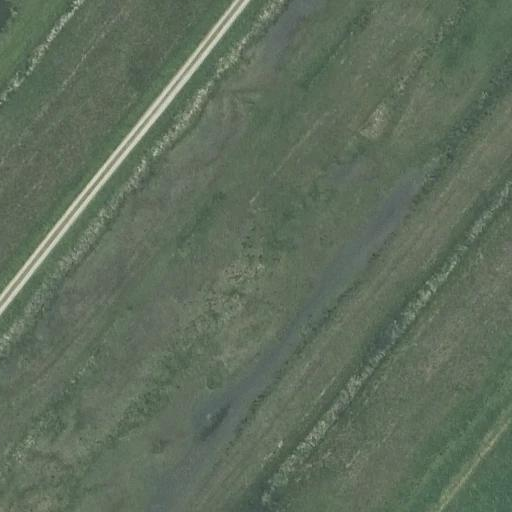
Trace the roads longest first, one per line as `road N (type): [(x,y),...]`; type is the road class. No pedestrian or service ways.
road 1 (track): [(0,306),(239,0)]
road 2 (track): [(426,511),(511,403)]
